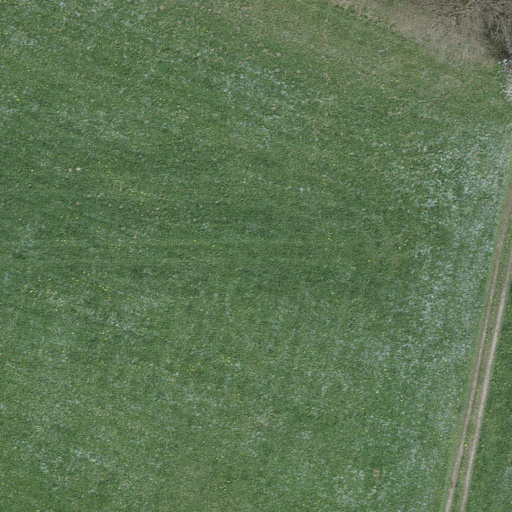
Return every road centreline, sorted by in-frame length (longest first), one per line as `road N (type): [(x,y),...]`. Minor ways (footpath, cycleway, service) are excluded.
road 1 (track): [(511,243),(462,511)]
road 2 (track): [(382,0),(511,55)]
